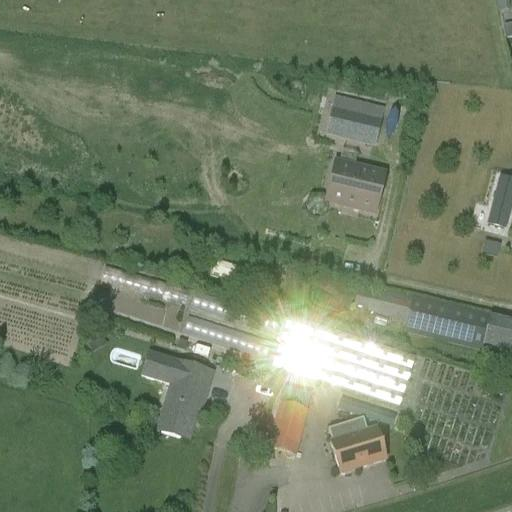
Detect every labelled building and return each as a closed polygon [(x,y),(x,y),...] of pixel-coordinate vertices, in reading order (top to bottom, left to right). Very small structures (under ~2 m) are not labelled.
[(353,128),(355,117),(334,112),(331,124),(328,136),(350,141),(353,128)] [(382,178),(335,167),(327,201),(373,212),(382,178)] [(484,243),(482,255),(496,258),(499,246),(484,243)] [(102,269),(102,283),(136,285),(136,278),(130,278),(130,270),(102,269)] [(511,322),(410,297),(409,298),(358,287),(353,309),(390,318),(390,322),(403,325),(401,333),(483,353),(484,348),(511,354),(511,322)] [(287,319),(271,369),(398,409),(413,359),(287,319)] [(90,350),(104,342),(99,333),(85,341),(90,350)] [(172,378),(160,418),(156,433),(188,442),(199,405),(202,406),(212,374),(170,362),(166,377),(172,378)] [(358,399),(337,404),(342,423),(363,418),(358,399)] [(305,412),(279,405),(268,450),(294,457),(305,412)] [(328,433),(332,446),(330,446),(340,478),(385,464),(376,432),(367,435),(363,422),(328,433)]
